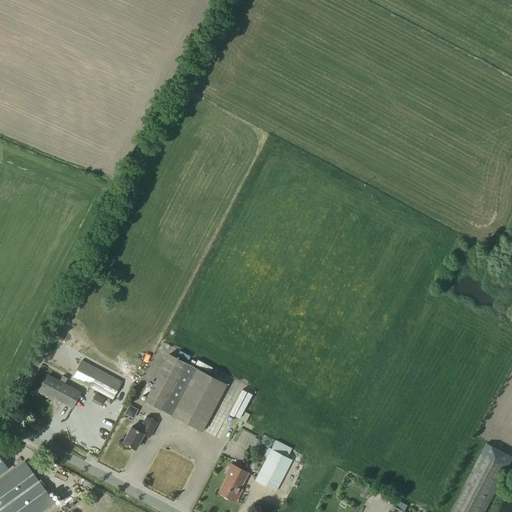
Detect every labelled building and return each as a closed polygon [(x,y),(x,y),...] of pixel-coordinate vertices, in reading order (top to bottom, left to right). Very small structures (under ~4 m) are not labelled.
[(79,295),(99,305),(102,300),(82,290),(79,295)] [(67,353),(71,344),(57,337),(43,363),(112,400),(122,383),(117,380),(119,375),(101,366),(99,370),(67,353)] [(168,354),(144,401),(202,432),(227,385),(168,354)] [(47,376),(39,392),(71,408),(79,393),(63,384),(66,379),(63,378),(60,383),(47,376)] [(229,385),(216,409),(231,417),(244,393),(229,385)] [(94,396),(92,400),(101,405),(103,400),(94,396)] [(129,407),(125,415),(133,419),(137,411),(129,407)] [(241,408),(235,422),(244,426),(250,412),(241,408)] [(131,427),(123,443),(135,450),(143,435),(149,438),(156,423),(144,417),(137,430),(131,427)] [(250,437),(247,446),(253,448),(256,439),(250,437)] [(270,449),(254,481),(276,492),(292,461),(270,449)] [(0,472),(9,466),(0,453),(0,472)] [(484,511),(505,472),(479,458),(450,511),(484,511)] [(41,486),(24,462),(0,479),(0,511),(40,511),(54,502),(47,494),(41,486)] [(227,474),(218,493),(235,501),(241,490),(240,489),(243,482),(242,482),(247,473),(229,464),(225,473),(227,474)]
